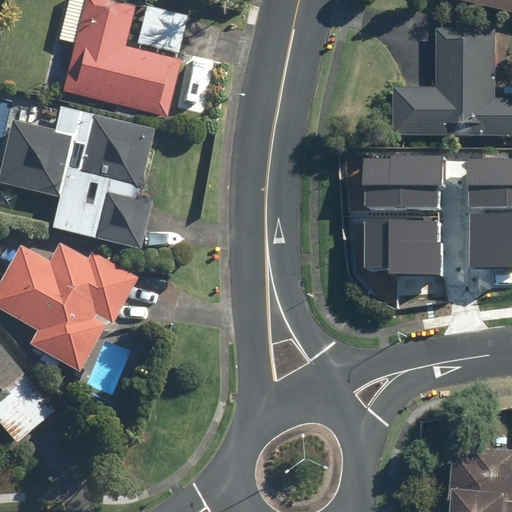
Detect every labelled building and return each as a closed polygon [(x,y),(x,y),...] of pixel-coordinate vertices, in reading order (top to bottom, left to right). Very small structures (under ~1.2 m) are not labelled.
[(185,16),(145,6),(134,51),(125,49),(135,7),(107,0),(84,0),(84,4),(67,0),(57,42),(72,45),(60,92),(165,118),(179,62),(174,61),(185,16)] [(511,0),(439,0),(511,17),(511,0)] [(437,90),(397,89),(395,139),(511,141),(511,101),(499,101),(501,31),(439,29),(437,90)] [(53,134),(9,124),(0,166),(0,187),(59,201),(52,233),(138,251),(149,201),(137,199),(152,131),(58,110),(53,134)] [(426,189),(383,191),(385,249),(454,246),(454,263),(506,261),(506,244),(511,243),(511,178),(497,179),(496,173),(425,176),(426,189)] [(51,264),(17,247),(0,280),(0,314),(36,333),(28,349),(79,375),(106,324),(114,328),(137,283),(93,260),(91,263),(60,247),(51,264)] [(0,351),(0,427),(16,446),(53,415),(0,351)] [(511,452),(452,451),(450,511),(506,511),(507,504),(511,504),(511,452)]
